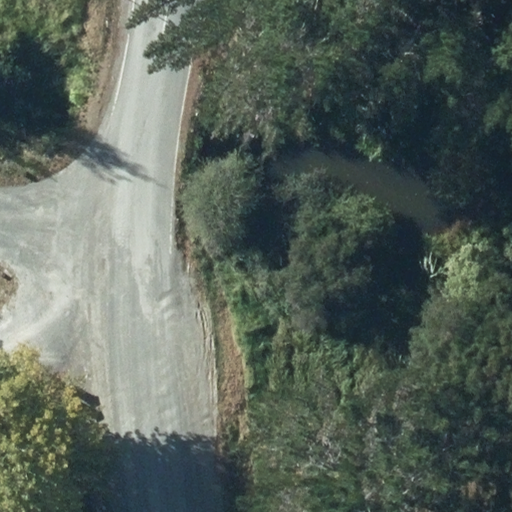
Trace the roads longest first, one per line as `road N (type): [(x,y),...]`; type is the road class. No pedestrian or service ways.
road 1 (residential): [(165,0),(151,91),(153,511)]
road 2 (unknown): [(151,91),(0,72)]
road 3 (unknown): [(149,214),(0,221)]
